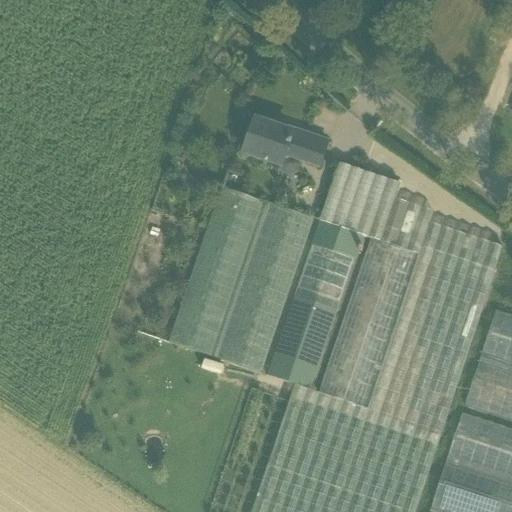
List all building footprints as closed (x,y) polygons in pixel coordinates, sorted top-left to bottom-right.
[(277,132),(255,124),(244,156),(280,168),(286,152),(300,157),(299,161),(318,168),(326,146),(278,129),(277,132)] [(286,152),(280,168),(294,173),(299,161),(300,157),(286,152)] [(362,238),(370,239),(391,246),(409,194),(410,189),(339,165),(319,223),(362,238)] [(220,190),(167,344),(211,359),(264,205),(220,190)] [(409,194),(391,246),(408,252),(419,219),(426,200),(409,194)] [(269,207),(216,361),(260,376),(313,222),(269,207)] [(428,246),(493,268),(501,246),(419,219),(408,252),(424,257),(428,246)] [(354,262),(362,238),(319,223),(311,247),(354,262)] [(370,239),(317,395),(371,413),(424,257),(408,252),(391,246),(370,239)] [(294,388),(292,393),(251,511),(413,511),(493,268),(428,246),(424,257),(371,413),(317,395),(309,393),(294,388)] [(311,247),(266,378),(294,388),(309,393),(354,262),(311,247)] [(511,317),(495,312),(481,356),(511,366),(511,317)] [(511,375),(478,364),(464,408),(511,423),(511,375)] [(511,431),(461,415),(447,459),(511,480),(511,431)] [(511,511),(511,487),(445,466),(430,510),(436,511),(511,511)]
